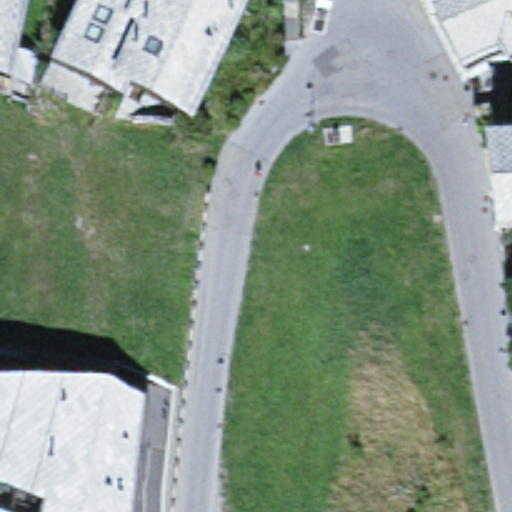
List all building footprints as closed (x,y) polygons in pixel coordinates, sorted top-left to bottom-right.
[(18,0),(0,0),(0,78),(1,79),(18,0)] [(236,0),(74,0),(38,71),(166,137),(236,0)] [(511,0),(416,0),(462,80),(511,51),(511,0)] [(511,134),(481,138),(494,246),(511,244),(511,134)] [(105,385),(0,387),(0,511),(128,511),(137,403),(105,385)]
